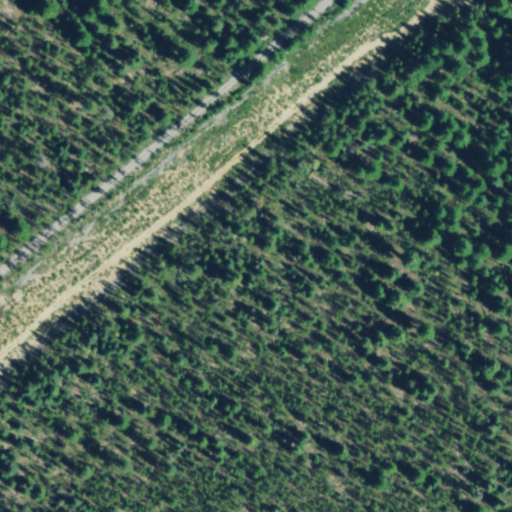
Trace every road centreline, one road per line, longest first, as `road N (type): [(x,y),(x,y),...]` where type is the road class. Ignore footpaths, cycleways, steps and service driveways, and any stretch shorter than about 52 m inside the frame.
road 1 (track): [(0,341),(407,0)]
road 2 (track): [(0,275),(335,0)]
